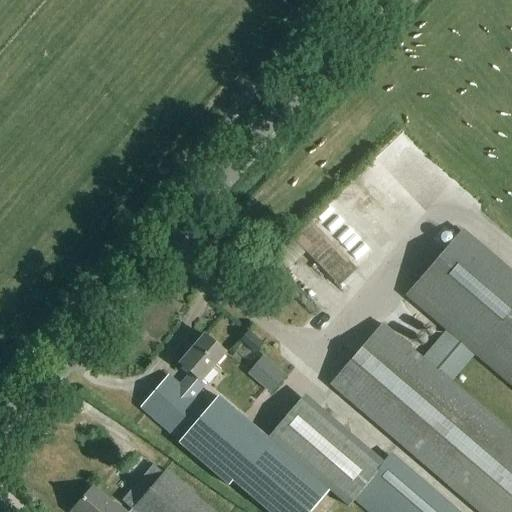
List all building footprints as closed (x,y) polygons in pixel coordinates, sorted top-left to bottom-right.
[(366,169),(348,187),(394,233),(412,215),(366,169)] [(446,331),(422,360),(381,325),(329,386),(476,511),(511,511),(511,436),(449,383),(474,355),(511,387),(511,280),(459,235),(406,297),(446,331)] [(255,354),(262,346),(247,333),(240,341),(255,354)] [(206,412),(192,399),(204,386),(200,382),(224,354),(203,336),(178,365),(190,374),(179,387),(167,377),(141,408),(180,443),(206,412)] [(262,358),(248,375),(269,393),(284,376),(262,358)] [(180,443),(178,445),(228,487),(232,483),(267,511),(312,511),(330,492),(267,440),(267,441),(217,399),(206,412),(180,443)] [(453,511),(389,457),(379,468),(299,402),(267,440),(330,492),(347,506),(353,498),(369,511),(453,511)] [(120,502),(131,511),(151,486),(162,474),(152,465),(120,502)] [(124,511),(115,504),(113,507),(91,488),(70,511),(211,511),(164,471),(151,486),(131,511),(129,511),(124,511)]
